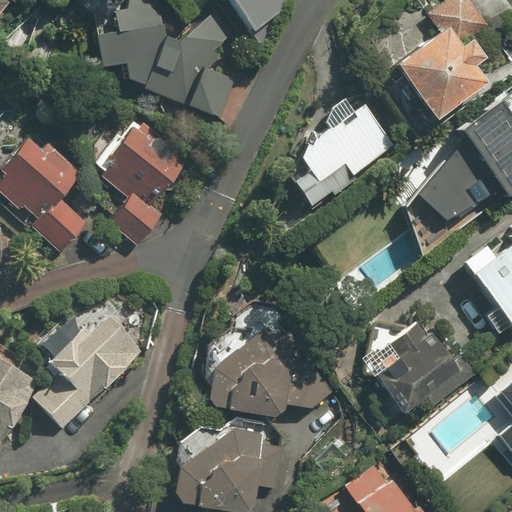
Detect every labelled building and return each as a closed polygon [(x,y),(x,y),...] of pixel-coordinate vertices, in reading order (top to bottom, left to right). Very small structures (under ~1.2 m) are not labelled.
[(122,79),(138,84),(137,87),(219,118),(235,75),(210,65),(219,41),(179,37),(179,40),(161,36),(158,0),(122,0),(122,7),(111,7),(112,30),(94,30),(95,68),(121,67),(122,79)] [(225,0),(247,33),(284,10),(277,0),(225,0)] [(426,129),(477,83),(466,70),(477,63),(460,44),(484,22),(464,0),(440,0),(419,19),(432,30),(378,75),(426,129)] [(293,176),(278,186),(297,211),(318,195),(323,202),(392,149),(357,105),(283,162),(293,176)] [(437,161),(403,202),(429,226),(483,193),(490,205),(511,191),(511,144),(484,106),(445,135),(437,161)] [(96,175),(125,196),(108,221),(138,241),(158,211),(150,205),(188,150),(137,115),(96,175)] [(24,137),(0,170),(0,194),(36,219),(30,227),(62,249),(84,218),(60,201),(83,168),(44,141),(39,148),(24,137)] [(511,234),(485,257),(475,245),(451,265),(504,332),(511,325),(511,234)] [(57,373),(43,387),(32,397),(61,427),(141,350),(104,311),(81,333),(85,338),(75,348),(69,342),(48,362),(57,373)] [(419,398),(428,409),(469,374),(455,358),(446,366),(409,322),(379,348),(387,358),(364,378),(397,416),(419,398)] [(213,337),(201,346),(199,381),(204,381),(202,408),(279,418),(280,405),(311,408),(331,392),(313,370),(297,383),(283,382),(287,335),(271,332),(248,327),(227,327),(213,337)] [(0,442),(33,388),(20,381),(26,371),(0,355),(0,442)] [(511,465),(511,376),(489,397),(509,421),(489,437),(511,465)] [(278,446),(258,444),(259,433),(242,430),(217,438),(194,453),(175,469),(171,504),(223,511),(250,511),(253,486),(274,488),(278,446)] [(419,511),(416,507),(408,511),(386,480),(383,482),(373,467),(340,490),(355,511),(419,511)]
